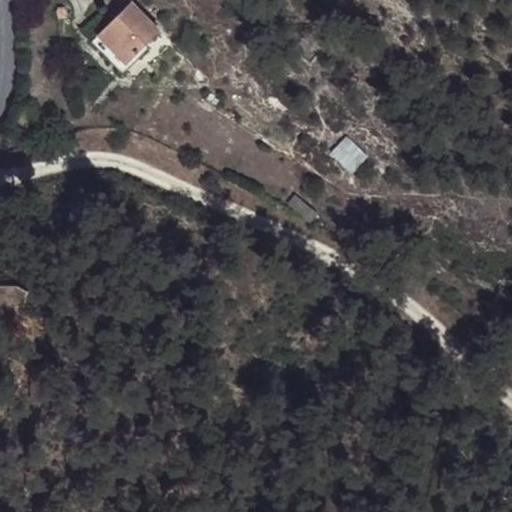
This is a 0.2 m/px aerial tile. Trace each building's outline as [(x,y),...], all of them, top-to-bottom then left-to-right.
[(129,3),(95,36),(124,64),(157,32),(129,3)] [(124,64),(95,36),(88,42),(120,74),(127,68),(124,64)] [(338,143),(328,154),(337,161),(349,172),(359,161),(338,143)] [(284,205),(290,209),(297,201),(292,196),(284,205)] [(297,201),(290,209),(300,217),(307,208),(297,201)]
